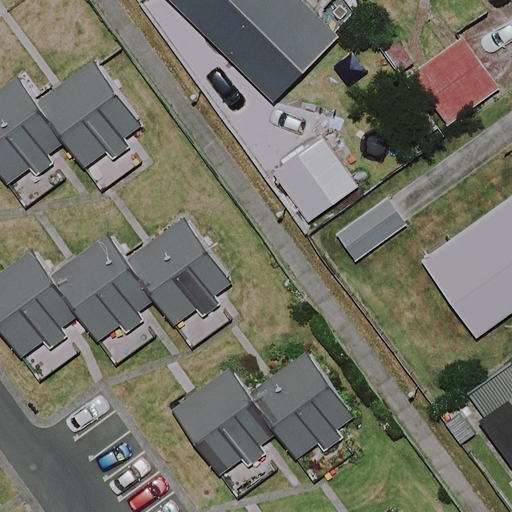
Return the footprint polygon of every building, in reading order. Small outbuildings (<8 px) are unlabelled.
[(335,41),(295,0),(174,0),(272,101),(335,41)] [(494,90),(458,41),(406,80),(442,129),(494,90)] [(70,143),(108,193),(149,162),(131,139),(145,128),(95,62),(41,104),(70,143)] [(41,104),(22,80),(0,96),(0,168),(32,210),(70,181),(52,157),(70,143),(41,104)] [(358,185),(322,137),(270,177),(306,224),(358,185)] [(402,227),(382,199),(331,234),(351,263),(402,227)] [(511,310),(511,203),(422,266),(473,338),(511,310)] [(161,298),(199,348),(239,318),(221,294),(236,283),(186,218),(132,259),(161,298)] [(84,314),(123,366),(161,336),(143,312),(161,298),(132,259),(113,235),(57,278),(84,314)] [(57,278),(36,251),(0,277),(0,324),(44,382),(84,352),(66,328),(84,314),(57,278)] [(280,431),(318,481),(358,451),(340,427),(355,416),(305,351),(250,392),(280,431)] [(511,367),(465,403),(511,465),(511,367)] [(250,392),(232,368),(176,412),(242,499),(280,469),(262,445),(280,431),(250,392)]
